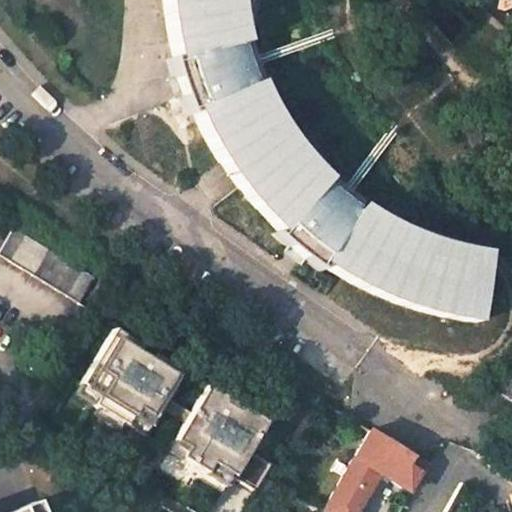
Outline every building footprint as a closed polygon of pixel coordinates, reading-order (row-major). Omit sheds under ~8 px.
[(161,0),(162,6),(169,42),(173,59),(167,61),(184,109),(189,106),(205,135),(225,170),(255,206),(277,230),(273,235),(312,265),(316,261),(343,278),(384,297),(423,310),(456,317),(475,320),(479,287),(462,286),(467,256),(441,252),(420,246),(389,232),(355,215),(322,189),(297,163),(271,130),(255,102),(239,66),(230,34),(223,0),(161,0)] [(94,277),(0,220),(0,256),(78,304),(94,277)] [(162,400),(179,371),(151,355),(147,362),(133,353),(137,347),(109,330),(77,384),(96,395),(90,405),(122,424),(128,414),(147,425),(155,411),(162,400)] [(511,396),(511,377),(510,376),(501,390),(511,396)] [(166,449),(223,484),(229,473),(253,488),(268,464),(245,449),(262,422),(205,386),(187,415),(180,426),(166,449)] [(162,400),(155,411),(180,426),(187,415),(162,400)] [(128,414),(122,424),(141,435),(147,425),(128,414)] [(368,431),(321,511),(322,511),(353,511),(376,473),(407,492),(422,464),(368,431)] [(35,511),(31,502),(7,511),(35,511)]
